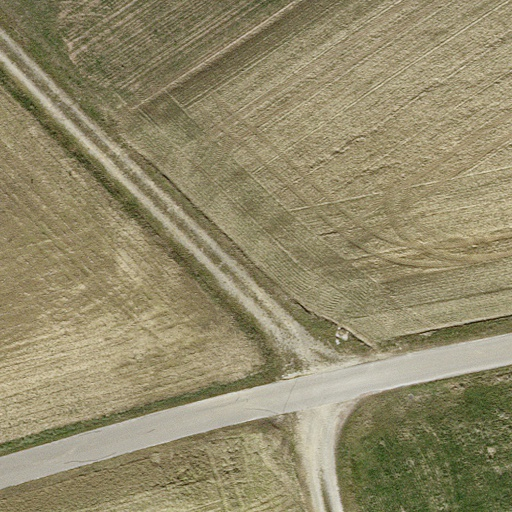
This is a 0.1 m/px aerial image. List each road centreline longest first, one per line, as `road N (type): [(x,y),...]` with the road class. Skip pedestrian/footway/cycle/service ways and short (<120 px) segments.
road 1 (track): [(0,36),(347,385)]
road 2 (track): [(333,511),(295,395)]
